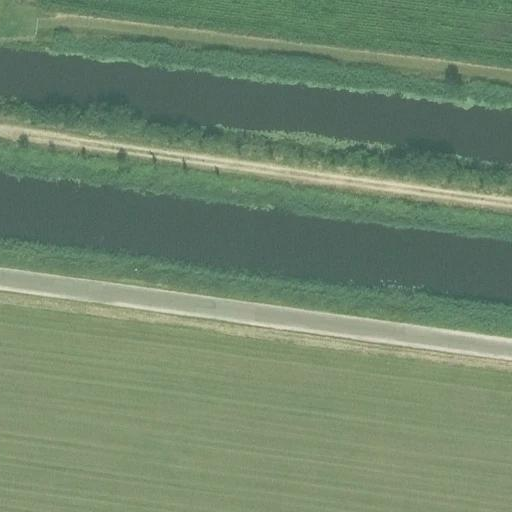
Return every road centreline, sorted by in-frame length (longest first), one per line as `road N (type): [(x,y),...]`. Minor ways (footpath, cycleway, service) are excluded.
road 1 (track): [(511,205),(0,130)]
road 2 (unclassified): [(0,279),(511,349)]
road 3 (track): [(0,31),(69,25),(511,76)]
